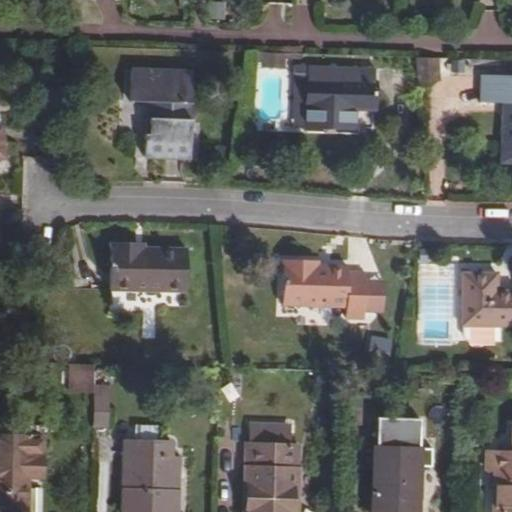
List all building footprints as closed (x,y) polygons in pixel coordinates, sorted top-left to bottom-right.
[(416,58),(419,81),(439,81),(440,58),(416,58)] [(311,66),(297,66),(297,74),(311,74),(311,66)] [(311,81),(310,125),(328,126),(338,126),(356,127),(357,107),(377,108),(378,67),(311,66),(311,74),(311,81)] [(142,157),(188,159),(190,122),(192,71),(129,69),(128,103),(148,103),(148,134),(142,134),(142,157)] [(510,113),(503,113),(502,147),(511,147),(511,73),(483,73),(483,100),(503,101),(511,102),(510,113)] [(296,124),(310,125),(311,81),(297,81),(296,124)] [(140,248),(141,241),(111,241),(109,289),(186,290),(187,249),(147,248),(140,248)] [(368,309),(369,279),(369,272),(352,271),(352,266),(321,265),(322,261),(284,259),(284,304),(346,306),(345,316),(368,317),(368,309)] [(417,263),(419,346),(452,345),(451,263),(417,263)] [(511,325),(511,288),(497,287),(497,273),(462,271),(460,323),(511,325)] [(386,279),(369,279),(368,309),(385,309),(386,279)] [(371,335),(368,351),(388,354),(391,339),(371,335)] [(67,391),(90,391),(90,364),(67,365),(67,391)] [(92,383),(92,394),(109,394),(109,383),(92,383)] [(92,394),(91,424),(109,425),(109,394),(92,394)] [(379,421),(378,434),(424,436),(425,422),(379,421)] [(44,435),(0,434),(0,511),(28,511),(30,476),(43,476),(44,435)] [(424,436),(378,434),(378,437),(378,448),(375,448),(372,511),(415,511),(418,465),(432,465),(433,450),(423,450),(424,439),(424,436)] [(511,511),(511,438),(511,439),(511,441),(511,453),(488,452),(488,467),(497,468),(495,511),(511,511)] [(170,494),(171,461),(171,441),(126,439),(123,511),(177,511),(178,494),(170,494)] [(298,511),(302,446),(250,444),(248,511),(298,511)] [(179,461),(171,461),(170,494),(178,494),(179,461)]
